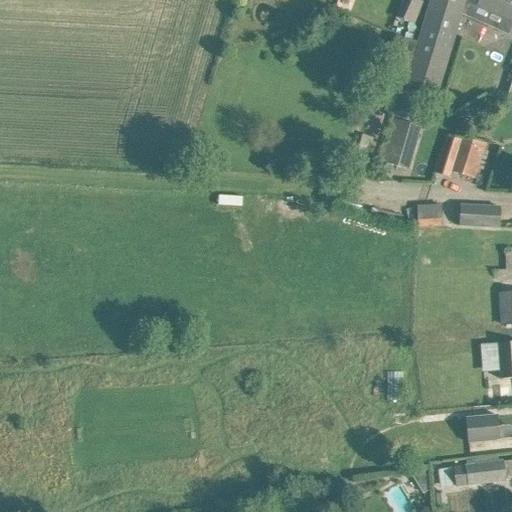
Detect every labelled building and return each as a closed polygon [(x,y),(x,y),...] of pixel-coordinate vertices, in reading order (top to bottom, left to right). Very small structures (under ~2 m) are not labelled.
[(408,40),(422,0),(395,0),(383,30),(408,40)] [(511,0),(431,0),(406,84),(437,93),(461,14),(482,24),(487,11),(511,21),(511,0)] [(377,160),(408,169),(417,137),(386,128),(377,160)] [(435,172),(450,177),(451,172),(474,180),(486,143),(479,140),(445,136),(435,172)] [(511,211),(511,204),(420,205),(421,224),(511,223),(511,211)] [(502,286),(511,285),(511,247),(483,248),(483,265),(501,265),(502,286)] [(511,285),(502,286),(503,306),(483,306),(483,322),(511,321),(511,285)] [(511,342),(498,343),(500,373),(501,379),(511,378),(511,342)] [(498,415),(465,418),(467,439),(467,442),(501,439),(498,415)] [(466,465),(452,467),(454,485),(504,479),(502,462),(502,459),(498,460),(498,456),(466,460),(466,465)]
